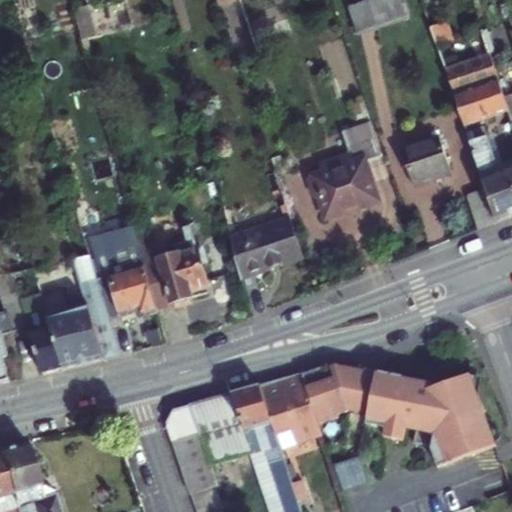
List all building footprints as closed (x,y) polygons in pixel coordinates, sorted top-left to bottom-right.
[(406,18),(399,0),(373,0),(348,9),(357,34),(406,18)] [(96,37),(88,8),(73,12),(81,41),(96,37)] [(454,96),(498,81),(490,58),(446,72),(454,96)] [(71,80),(86,76),(82,59),(66,64),(71,80)] [(509,113),(511,123),(511,76),(498,81),(509,113)] [(509,113),(498,81),(454,96),(465,128),(509,113)] [(358,121),(366,118),(360,103),(352,106),(358,121)] [(362,157),(364,163),(383,157),(371,123),(341,133),(349,155),(351,161),(362,157)] [(482,180),(498,174),(487,139),(484,129),(467,135),(482,180)] [(511,162),(504,165),(493,136),(487,139),(498,174),(511,168),(511,162)] [(452,175),(439,137),(401,150),(414,188),(452,175)] [(277,174),(293,170),(289,154),(272,158),(277,174)] [(376,200),(364,163),(362,157),(351,161),(349,155),(320,164),(323,175),(309,180),(315,198),(320,196),(327,216),(376,200)] [(212,177),(208,165),(199,169),(204,181),(212,177)] [(511,168),(498,174),(482,180),(485,190),(486,190),(497,223),(511,217),(511,168)] [(486,190),(485,190),(468,197),(478,231),(497,223),(486,190)] [(303,259),(291,220),(229,240),(241,278),(303,259)] [(110,276),(145,267),(137,238),(133,227),(86,240),(90,257),(108,319),(121,316),(110,276)] [(160,260),(153,233),(137,238),(145,267),(157,309),(176,303),(177,307),(190,303),(189,300),(192,299),(190,292),(208,286),(202,264),(207,263),(203,249),(198,251),(191,227),(183,229),(187,243),(175,247),(178,254),(160,260)] [(27,241),(36,270),(48,266),(39,237),(27,241)] [(88,306),(102,350),(116,345),(108,319),(90,257),(75,261),(88,306)] [(157,309),(145,267),(110,276),(121,316),(139,310),(141,317),(158,312),(157,309)] [(0,316),(0,335),(2,335),(27,328),(19,299),(12,275),(0,278),(0,295),(6,315),(0,316)] [(42,293),(19,299),(27,328),(28,330),(52,324),(50,317),(42,293)] [(105,361),(102,350),(88,306),(50,317),(52,324),(65,369),(90,364),(105,361)] [(139,310),(121,316),(123,322),(141,317),(139,310)] [(65,369),(52,324),(28,330),(42,375),(51,372),(65,369)] [(162,340),(159,329),(145,333),(148,344),(162,340)] [(2,335),(0,335),(0,383),(9,381),(2,358),(8,356),(2,335)] [(120,357),(116,345),(102,350),(105,361),(120,357)] [(424,382),(423,381),(393,375),(353,368),(335,364),(330,366),(334,378),(306,388),(319,426),(338,419),(337,415),(348,411),(368,415),(366,425),(386,429),(384,438),(402,442),(406,424),(417,426),(413,444),(432,448),(431,450),(438,468),(496,446),(470,375),(443,385),(436,384),(435,392),(429,391),(429,388),(428,387),(428,385),(427,384),(426,383),(424,382)] [(306,388),(334,378),(330,366),(303,375),(306,388)] [(281,451),(323,437),(319,426),(306,388),(301,376),(281,381),(259,387),(271,423),(279,446),(281,451)] [(431,383),(423,381),(424,382),(426,383),(427,384),(428,385),(428,387),(429,388),(429,391),(435,392),(436,384),(431,383)] [(231,395),(243,431),(271,423),(259,387),(245,391),(231,395)] [(211,467),(250,455),(243,431),(231,395),(212,400),(190,407),(200,434),(204,447),(209,460),(211,467)] [(186,439),(200,434),(190,407),(176,410),(186,439)] [(174,443),(186,439),(176,410),(174,411),(167,424),(174,443)] [(243,431),(250,455),(279,446),(271,423),(243,431)] [(178,456),(204,447),(200,434),(186,439),(174,443),(178,456)] [(0,457),(11,489),(39,481),(26,441),(11,445),(0,447),(0,457)] [(281,451),(279,446),(250,455),(268,511),(301,511),(296,496),(292,484),(281,451)] [(183,469),(209,460),(204,447),(178,456),(183,469)] [(334,465),(343,491),(369,482),(360,456),(334,465)] [(0,492),(11,489),(0,457),(0,492)] [(183,469),(187,482),(213,473),(211,467),(209,460),(183,469)] [(215,488),(218,487),(213,473),(187,482),(191,496),(215,488)] [(39,481),(11,489),(16,507),(18,511),(35,511),(32,501),(56,493),(54,490),(43,485),(40,486),(39,481)] [(303,481),(292,484),(296,496),(307,493),(303,481)] [(196,510),(220,502),(215,488),(191,496),(196,510)] [(0,511),(16,507),(11,489),(0,492),(0,511)] [(62,511),(56,493),(32,501),(35,511),(62,511)] [(196,510),(196,511),(223,511),(220,502),(196,510)]
